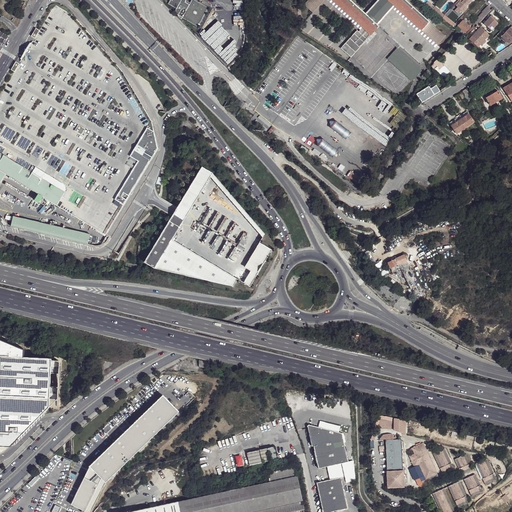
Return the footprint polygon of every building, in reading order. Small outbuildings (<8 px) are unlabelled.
[(170,0),(168,3),(176,8),(176,9),(176,11),(177,13),(178,15),(197,25),(207,8),(194,0),(191,0),(189,4),(185,1),(186,0),(185,0),(170,0)] [(242,17),(242,0),(233,0),(233,16),(242,17)] [(313,12),(323,0),(307,0),(303,4),(312,13),(313,12)] [(349,0),(331,0),(370,35),(378,27),(377,25),(365,14),(349,0)] [(377,25),(394,6),(387,0),(376,0),(365,14),(377,25)] [(429,22),(404,0),(387,0),(394,6),(421,31),(429,22)] [(463,12),(467,8),(463,4),(459,1),(455,5),(463,12)] [(74,16),(55,5),(43,24),(19,64),(14,72),(0,95),(0,182),(5,174),(44,197),(105,233),(157,147),(151,120),(121,70),(74,16)] [(439,10),(435,6),(431,10),(436,14),(441,18),(444,15),(439,11),(439,10)] [(474,23),(476,25),(477,24),(490,10),(486,6),(481,12),(482,12),(477,17),(478,18),(474,23)] [(494,19),(490,15),(483,24),(491,31),(497,23),(496,22),(493,19),(494,19)] [(470,28),(462,20),(457,25),(465,32),(470,28)] [(429,22),(421,31),(437,45),(437,46),(445,37),(444,36),(429,22)] [(463,35),(465,32),(457,25),(454,28),(458,31),(463,35)] [(501,36),(503,38),(511,27),(511,26),(509,28),(509,27),(501,36)] [(480,27),(472,37),(482,46),(485,43),(482,40),(483,39),(485,40),(489,35),(480,27)] [(511,27),(503,38),(508,44),(511,39),(511,27)] [(34,38),(39,30),(36,28),(31,36),(34,38)] [(350,58),(370,35),(362,28),(358,32),(357,30),(340,49),(350,58)] [(221,52),(217,47),(219,45),(211,36),(204,42),(216,57),(221,52)] [(232,56),(234,54),(231,49),(219,58),(224,65),(233,58),(232,56)] [(397,50),(389,59),(412,80),(420,71),(397,50)] [(14,72),(19,64),(15,61),(10,69),(14,72)] [(335,100),(319,125),(326,130),(321,137),(338,148),(369,99),(374,102),(377,97),(342,75),(328,96),(335,100)] [(511,81),(502,88),(509,98),(511,96),(511,81)] [(422,103),(439,91),(436,86),(430,90),(428,87),(418,93),(422,98),(420,100),(422,103)] [(465,95),(464,95),(468,101),(472,99),(468,93),(467,93),(465,89),(462,91),(465,95)] [(486,98),(490,105),(502,98),(497,91),(486,98)] [(486,115),(478,119),(480,122),(491,117),(488,112),(485,114),(486,115)] [(474,122),(468,114),(461,119),(460,120),(465,128),(474,122)] [(457,134),(465,128),(460,120),(458,121),(451,126),(457,134)] [(175,211),(144,262),(154,268),(232,286),(237,279),(172,240),(186,217),(210,176),(262,236),(264,233),(212,173),(202,166),(175,211)] [(90,234),(13,216),(11,226),(88,244),(90,234)] [(270,249),(258,242),(246,262),(249,264),(240,280),(249,286),(270,249)] [(396,258),(388,262),(391,267),(391,272),(394,272),(401,269),(414,298),(424,293),(412,271),(411,269),(404,255),(396,258)] [(0,448),(11,449),(49,409),(50,401),(57,401),(58,389),(50,388),(51,375),(59,376),(59,363),(51,363),(52,361),(24,359),(24,352),(0,342),(0,448)] [(89,466),(71,504),(87,511),(91,511),(105,482),(179,411),(163,394),(89,466)] [(405,431),(405,417),(392,417),(392,431),(405,431)] [(310,425),(307,427),(311,446),(313,446),(318,468),(342,463),(348,462),(342,433),(310,425)] [(402,440),(386,440),(388,476),(388,480),(388,488),(404,487),(404,476),(403,464),(403,461),(402,440)] [(415,454),(410,456),(415,467),(420,478),(421,477),(423,476),(425,480),(429,478),(438,474),(424,445),(420,447),(420,445),(412,449),(415,454)] [(270,460),(278,458),(275,447),(268,448),(270,460)] [(267,448),(260,450),(262,462),(269,461),(267,448)] [(445,449),(443,450),(449,464),(452,463),(445,449)] [(259,450),(247,453),(249,465),(261,463),(259,450)] [(443,450),(436,453),(443,467),(441,468),(443,472),(452,468),(453,470),(454,469),(452,463),(449,464),(443,450)] [(436,453),(434,454),(441,468),(443,467),(436,453)] [(464,456),(458,459),(462,468),(460,469),(462,472),(471,468),(472,471),(473,470),(471,464),(469,465),(464,456)] [(487,459),(485,460),(492,475),(494,474),(487,459)] [(485,460),(479,463),(486,478),(483,479),(485,482),(494,478),(495,481),(497,480),(494,474),(492,475),(485,460)] [(348,462),(342,463),(345,476),(346,484),(352,482),(352,481),(348,462)] [(479,463),(477,464),(483,479),(486,478),(479,463)] [(270,482),(128,511),(292,511),(305,509),(295,466),(268,472),(270,482)] [(420,478),(415,467),(411,469),(416,480),(420,478)] [(345,476),(316,482),(322,511),(330,511),(347,508),(342,485),(346,484),(345,476)] [(473,476),(467,478),(472,490),(470,491),(472,494),(480,490),(482,492),(483,492),(481,486),(478,487),(473,476)] [(460,482),(458,483),(464,497),(467,496),(460,482)] [(464,497),(458,483),(451,486),(458,500),(456,501),(458,505),(467,501),(468,503),(469,502),(467,496),(464,497)] [(451,486),(449,486),(456,501),(458,500),(451,486)] [(454,511),(444,489),(442,490),(451,511),(454,511)] [(451,511),(442,490),(436,492),(444,511),(451,511)] [(444,511),(436,492),(434,494),(441,511),(444,511)]
